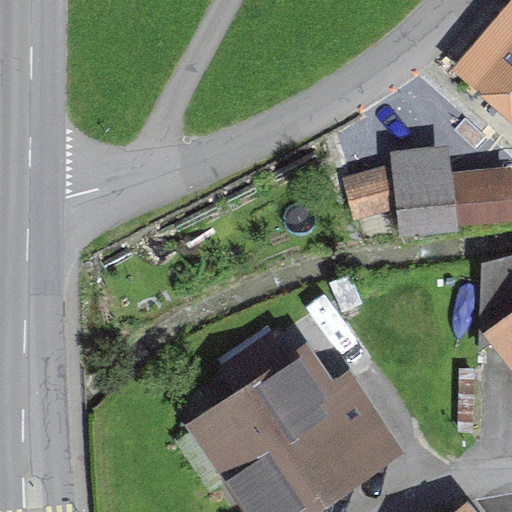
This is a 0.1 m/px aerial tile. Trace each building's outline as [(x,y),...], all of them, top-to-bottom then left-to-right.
[(511,21),(477,61),(511,91),(511,21)] [(451,217),(451,222),(511,215),(506,173),(446,180),(443,158),(398,163),(406,223),(451,217)] [(347,183),(356,214),(393,203),(384,172),(347,183)] [(511,254),(481,262),(476,342),(504,320),(511,330),(511,254)] [(204,413),(271,511),(275,511),(385,438),(342,374),(330,382),(308,349),(294,358),(274,328),(224,362),(242,388),(204,413)]
